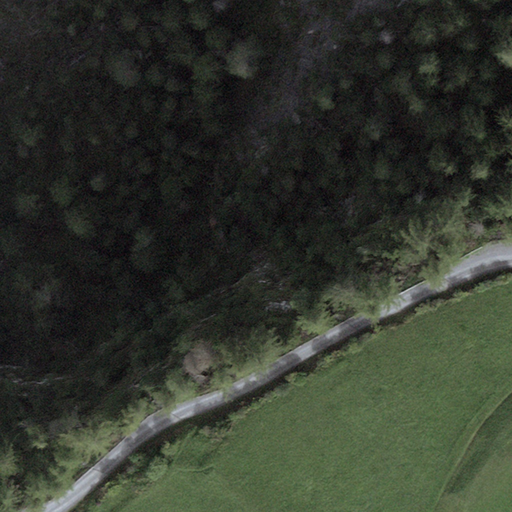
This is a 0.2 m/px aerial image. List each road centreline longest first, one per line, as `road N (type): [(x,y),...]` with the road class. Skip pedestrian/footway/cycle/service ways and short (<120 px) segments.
road 1 (unclassified): [(511,258),(414,293),(160,420),(44,511)]
road 2 (track): [(428,511),(457,450),(511,383)]
